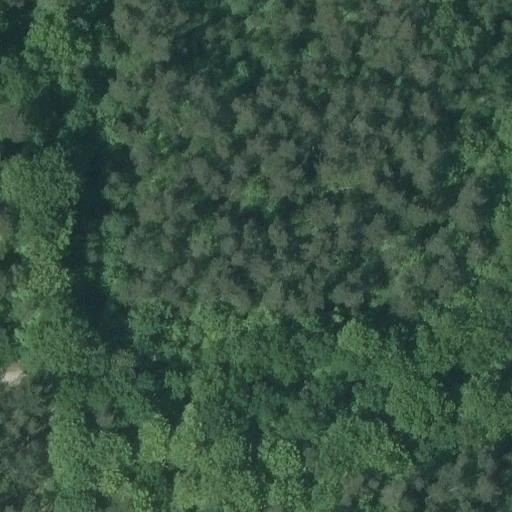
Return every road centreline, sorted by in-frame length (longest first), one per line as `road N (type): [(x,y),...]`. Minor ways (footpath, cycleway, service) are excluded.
road 1 (track): [(59,383),(511,398)]
road 2 (track): [(32,0),(59,383)]
